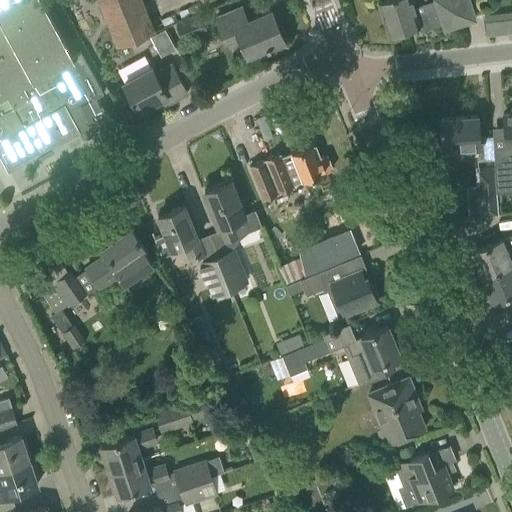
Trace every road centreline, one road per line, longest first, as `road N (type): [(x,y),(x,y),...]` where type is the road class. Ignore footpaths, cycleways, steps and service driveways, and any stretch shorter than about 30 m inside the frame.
road 1 (tertiary): [(511,471),(352,67)]
road 2 (residential): [(0,226),(336,47)]
road 3 (residential): [(88,511),(61,424),(0,299)]
road 4 (residential): [(352,67),(511,48)]
